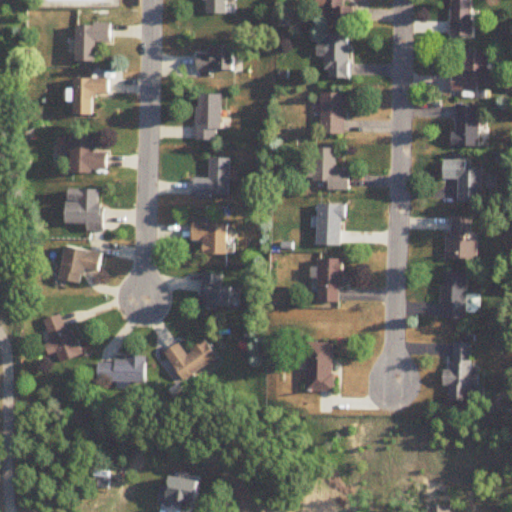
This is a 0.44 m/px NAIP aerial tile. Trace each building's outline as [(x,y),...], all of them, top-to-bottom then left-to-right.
[(236,0),(202,0),(202,2),(208,2),(208,15),(237,15),(236,0)] [(348,0),(319,0),(319,8),(334,8),(333,23),(355,23),(355,7),(348,6),(348,0)] [(474,38),(474,0),(452,0),(453,38),(474,38)] [(78,63),(98,63),(98,44),(113,44),(113,25),(79,25),(78,63)] [(352,36),(327,36),(327,45),(319,45),(319,57),(328,57),(328,79),(352,79),(352,36)] [(237,72),(237,48),(209,48),(209,55),(199,55),(199,72),(237,72)] [(488,53),(466,53),(466,76),(454,76),(454,92),(471,93),(472,87),(498,87),(498,74),(488,74),(488,53)] [(112,80),(77,80),(77,117),(96,117),(96,97),(112,97),(112,80)] [(349,95),(323,95),(322,135),(348,135),(349,95)] [(221,142),(221,96),(198,96),(197,142),(221,142)] [(479,107),(454,107),(454,148),(479,148),(479,107)] [(111,174),(111,155),(97,155),(97,139),(75,139),(75,174),(111,174)] [(308,183),(330,183),(329,191),(351,192),(352,174),(337,174),(338,150),(315,149),(315,168),(308,168),(308,183)] [(230,199),(231,160),(211,160),(211,180),(196,180),(195,199),(230,199)] [(459,204),(481,204),(481,171),(467,171),(467,162),(445,162),(445,181),(459,181),(459,204)] [(108,192),(83,192),(83,205),(71,204),(70,226),(92,227),(92,232),(107,233),(108,192)] [(320,206),(320,247),(347,247),(347,206),(320,206)] [(479,262),(479,241),(472,241),(472,218),(449,218),(449,261),(479,262)] [(195,243),(207,243),(207,257),(230,257),(230,223),(195,223),(195,243)] [(63,281),(86,286),(88,271),(104,274),(107,255),(69,249),(63,281)] [(322,304),(347,304),(347,261),(322,261),(322,304)] [(468,274),(445,274),(445,321),(468,321),(468,274)] [(236,289),(225,289),(226,276),(206,275),(204,309),(235,311),(236,289)] [(48,322),(56,344),(48,347),(52,358),(59,356),(63,365),(83,358),(69,315),(48,322)] [(168,354),(186,383),(221,361),(210,343),(189,356),(183,346),(168,354)] [(473,344),(456,344),(456,372),(447,372),(447,388),(451,388),(451,403),(471,404),(472,388),(482,388),(482,373),(473,373),(473,344)] [(312,394),(338,394),(338,346),(312,346),(312,394)] [(117,359),(117,365),(100,365),(100,385),(148,386),(149,360),(117,359)]
